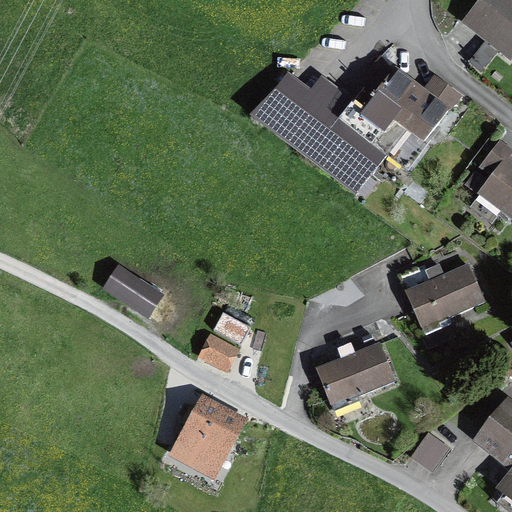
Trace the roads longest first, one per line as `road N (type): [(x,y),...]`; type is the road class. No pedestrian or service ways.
road 1 (residential): [(452,511),(56,286)]
road 2 (unclassified): [(419,0),(431,44),(449,71),(511,120)]
